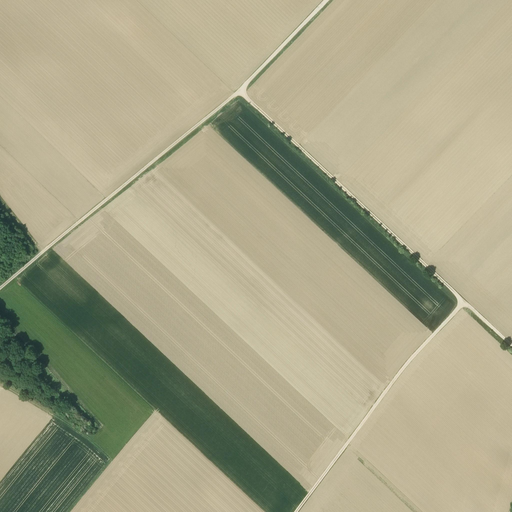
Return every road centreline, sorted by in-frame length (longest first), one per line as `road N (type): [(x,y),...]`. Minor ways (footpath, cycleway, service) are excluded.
road 1 (track): [(239,90),(511,346)]
road 2 (track): [(239,90),(0,287)]
road 3 (track): [(299,511),(457,305)]
road 4 (track): [(0,384),(69,423),(110,459),(68,511)]
road 5 (track): [(239,90),(325,0)]
